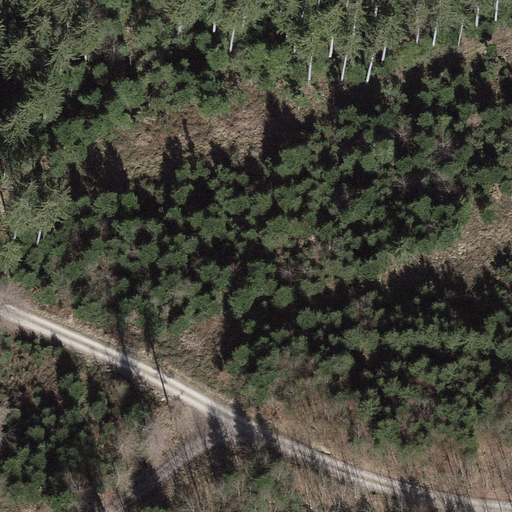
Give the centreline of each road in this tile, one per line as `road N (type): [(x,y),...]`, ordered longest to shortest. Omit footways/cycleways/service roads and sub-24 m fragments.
road 1 (track): [(0,302),(187,395),(217,424),(409,492),(511,511)]
road 2 (track): [(109,511),(217,424)]
